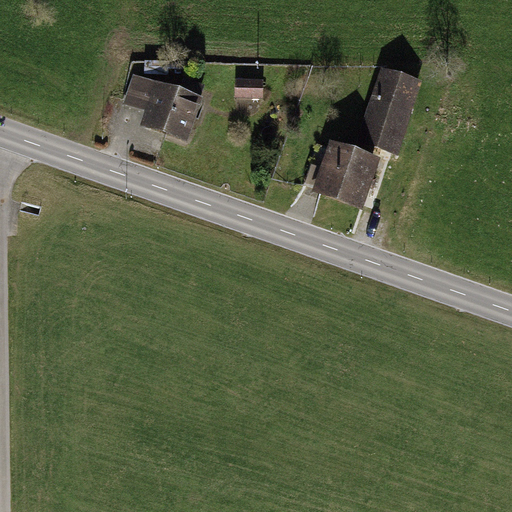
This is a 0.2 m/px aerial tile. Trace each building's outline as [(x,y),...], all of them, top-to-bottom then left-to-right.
[(423,89),(383,76),(359,146),(399,160),(423,89)] [(186,152),(207,93),(182,84),(178,97),(133,81),(123,110),(144,117),(138,135),(186,152)] [(267,86),(238,84),(237,104),(266,105),(267,86)] [(467,104),(449,98),(442,119),(460,124),(467,104)] [(300,107),(297,116),(326,124),(331,110),(318,106),(316,111),(300,107)] [(379,168),(328,151),(311,202),(361,219),(379,168)]
